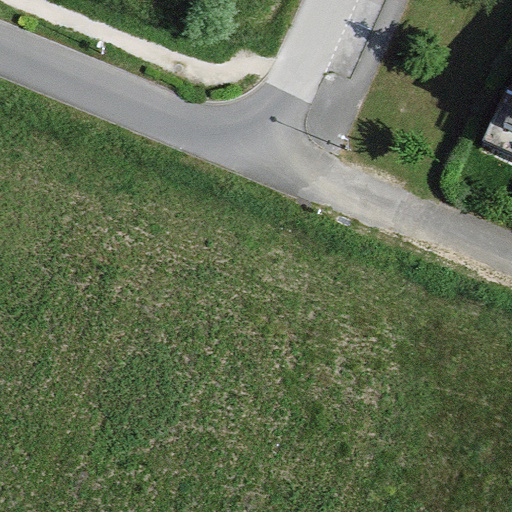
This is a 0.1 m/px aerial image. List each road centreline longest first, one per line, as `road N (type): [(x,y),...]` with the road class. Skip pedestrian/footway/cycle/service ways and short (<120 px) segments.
road 1 (residential): [(258,159),(0,52)]
road 2 (residential): [(511,258),(258,159)]
road 3 (residential): [(331,0),(258,159)]
